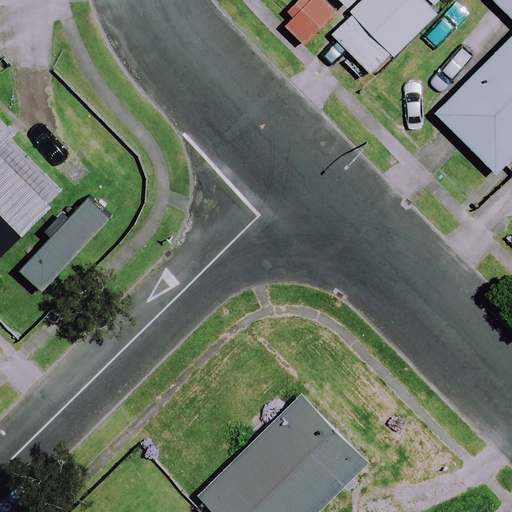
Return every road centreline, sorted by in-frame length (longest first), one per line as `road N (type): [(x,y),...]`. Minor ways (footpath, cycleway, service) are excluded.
road 1 (residential): [(0,477),(301,178)]
road 2 (residential): [(511,390),(301,178)]
road 3 (residential): [(301,178),(181,63),(138,0)]
